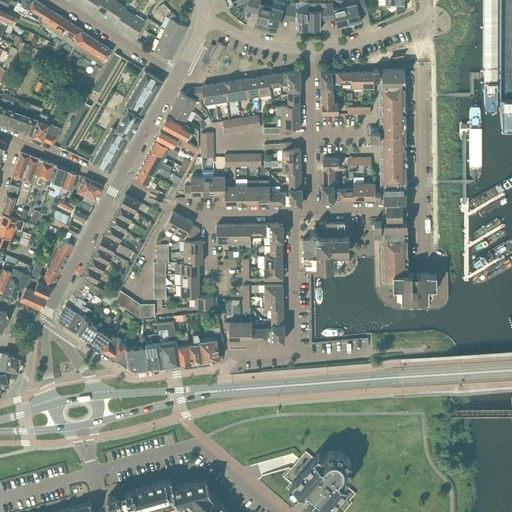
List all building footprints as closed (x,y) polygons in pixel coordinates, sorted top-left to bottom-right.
[(19,0),(18,2),(16,7),(20,9),(27,11),(32,0),(19,0)] [(35,0),(32,0),(27,11),(41,20),(45,14),(48,16),(52,10),(35,0)] [(94,12),(95,10),(102,0),(87,0),(84,5),(94,12)] [(102,0),(95,10),(105,17),(115,0),(114,0),(102,0)] [(105,17),(115,23),(124,8),(125,6),(115,0),(105,17)] [(255,22),(267,25),(272,6),(260,3),(261,0),(251,0),(248,2),(246,8),(258,11),(255,22)] [(355,0),(356,3),(345,6),(350,24),(361,21),(358,10),(367,8),(364,0),(355,0)] [(0,4),(0,18),(14,24),(17,16),(39,25),(39,23),(41,20),(27,11),(20,9),(16,7),(0,1),(8,5),(6,8),(0,4)] [(326,2),(308,2),(308,10),(308,30),(310,30),(311,30),(312,30),(312,31),(313,31),(314,31),(315,31),(316,31),(317,30),(318,30),(320,30),(320,18),(328,17),(326,5),(326,2)] [(281,16),(289,17),(291,5),(284,4),(283,9),(272,6),(267,25),(279,27),(281,16)] [(332,4),(326,5),(328,17),(335,16),(338,27),(350,24),(345,6),(333,9),(332,4)] [(297,6),(291,5),(289,17),(296,18),(296,30),(308,30),(308,10),(296,11),(297,6)] [(124,31),(134,15),(124,8),(114,24),(124,31)] [(41,20),(39,23),(53,32),(62,17),(52,10),(48,16),(45,14),(41,20)] [(170,17),(165,28),(182,37),(188,26),(176,20),(178,18),(172,12),(168,16),(170,17)] [(134,15),(124,31),(135,38),(136,35),(140,29),(145,22),(134,15)] [(62,17),(53,32),(55,33),(57,35),(54,40),(55,41),(59,44),(63,38),(72,23),(64,18),(62,17)] [(0,18),(0,28),(3,29),(11,32),(14,24),(0,18)] [(145,22),(140,29),(143,31),(151,20),(148,18),(145,22)] [(72,23),(63,38),(67,41),(64,46),(70,50),(72,46),(82,31),(82,30),(76,26),(72,23)] [(165,28),(159,39),(177,48),(182,37),(165,28)] [(82,31),(72,46),(77,49),(73,54),(75,55),(79,58),(82,52),(92,37),(88,35),(82,31)] [(92,37),(82,52),(87,55),(83,60),(87,63),(89,64),(93,59),(92,59),(102,44),(100,43),(92,37)] [(177,48),(159,39),(154,50),(172,59),(177,48)] [(210,54),(219,59),(226,46),(218,41),(210,54)] [(44,52),(49,55),(53,46),(48,43),(44,52)] [(102,44),(92,59),(93,59),(97,61),(93,67),(99,71),(107,59),(112,50),(102,44)] [(115,52),(106,67),(106,68),(96,85),(93,90),(99,93),(120,55),(119,54),(115,52)] [(405,69),(382,69),(384,200),(386,200),(386,207),(386,215),(386,218),(386,219),(386,221),(384,221),(385,273),(384,273),(384,279),(393,279),(393,287),(396,287),(401,287),(401,298),(401,300),(429,300),(429,298),(429,297),(430,297),(430,296),(437,287),(436,273),(431,273),(430,272),(424,272),(417,273),(417,275),(412,275),(412,273),(408,273),(408,265),(404,265),(404,255),(407,255),(407,254),(407,239),(404,239),(404,234),(407,234),(407,220),(402,221),(402,218),(402,215),(402,207),(402,202),(401,202),(401,200),(407,199),(406,186),(403,186),(403,181),(406,181),(406,180),(406,166),(406,165),(403,165),(403,155),(406,155),(406,154),(405,114),(405,113),(402,113),(402,103),(405,103),(405,102),(405,87),(402,87),(402,79),(405,79),(405,77),(405,76),(405,69)] [(125,104),(129,107),(143,115),(163,81),(145,70),(125,104)] [(337,70),(321,71),(332,82),(336,82),(337,82),(336,71),(337,71),(337,70)] [(285,84),(288,84),(300,71),(284,71),(284,72),(285,84)] [(288,84),(288,89),(299,88),(301,88),(300,71),(288,84)] [(321,87),(322,87),(332,87),(332,82),(321,71),(321,87)] [(352,71),(337,71),(336,71),(337,82),(336,82),(336,83),(352,82),(352,71)] [(363,71),(352,71),(352,82),(352,87),(363,87),(363,71)] [(373,71),(363,71),(363,87),(374,87),(374,78),(374,71),(373,71)] [(270,86),(285,84),(284,72),(268,75),(271,93),(270,86)] [(271,93),(268,75),(257,77),(260,95),(271,93)] [(260,95),(257,77),(246,78),(249,97),(260,95)] [(249,97),(246,78),(235,80),(238,98),(249,97)] [(238,98),(235,80),(224,82),(227,100),(238,98)] [(227,100),(224,82),(213,83),(216,101),(227,100)] [(216,101),(213,83),(202,85),(202,86),(194,88),(194,92),(196,92),(197,97),(198,99),(200,99),(201,104),(201,99),(203,98),(205,103),(216,101)] [(322,87),(322,105),(334,105),(334,102),(333,87),(332,87),(322,87)] [(194,92),(194,88),(188,89),(185,93),(181,91),(175,101),(191,109),(194,103),(201,104),(200,99),(198,99),(197,97),(196,92),(194,92)] [(299,88),(288,89),(288,105),(300,105),(299,88)] [(0,100),(13,105),(16,97),(3,92),(0,100)] [(73,109),(79,113),(85,101),(79,98),(73,109)] [(191,109),(175,101),(170,111),(186,120),(190,111),(191,109)] [(334,105),(322,105),(322,114),(338,114),(338,102),(334,102),(334,105)] [(74,124),(60,147),(66,150),(91,107),(90,106),(85,103),(74,124)] [(0,123),(31,135),(39,119),(0,105),(0,123)] [(281,105),(282,116),(300,116),(300,105),(288,105),(281,105)] [(129,107),(117,128),(131,136),(143,115),(129,107)] [(42,112),(39,119),(31,135),(43,140),(53,144),(57,135),(60,128),(49,124),(45,122),(48,115),(42,112)] [(167,116),(161,127),(184,141),(185,141),(187,139),(191,140),(194,134),(190,132),(192,129),(167,116)] [(279,127),(279,133),(279,134),(291,133),(291,127),(300,127),(300,116),(282,116),(282,127),(279,127)] [(131,136),(117,128),(113,126),(97,153),(92,162),(109,172),(131,136)] [(164,142),(179,150),(184,141),(161,127),(156,137),(164,142)] [(370,127),(370,139),(380,139),(380,130),(379,130),(379,127),(370,127)] [(155,139),(150,148),(165,156),(166,153),(175,158),(179,152),(155,139)] [(193,158),(198,148),(185,141),(184,141),(179,150),(193,158)] [(282,149),(282,160),(300,160),(300,148),(292,148),(292,142),(280,143),(280,149),(282,149)] [(144,158),(170,172),(171,172),(169,171),(172,167),(162,161),(165,156),(150,148),(144,158)] [(12,175),(22,179),(30,154),(20,151),(12,175)] [(32,183),(35,174),(40,158),(30,154),(22,179),(32,183)] [(185,157),(181,165),(187,168),(191,161),(185,157)] [(323,157),(323,168),(334,168),(339,168),(339,167),(339,157),(323,157)] [(35,186),(39,188),(48,162),(40,158),(35,174),(40,176),(38,181),(37,181),(35,186)] [(171,173),(170,172),(144,158),(140,167),(154,175),(156,176),(158,171),(169,177),(171,173)] [(289,171),(289,174),(301,173),(300,160),(282,160),(282,171),(289,171)] [(45,183),(50,185),(57,165),(48,162),(39,188),(45,190),(46,185),(44,184),(45,183)] [(50,186),(61,190),(69,170),(57,165),(50,185),(50,186)] [(187,168),(181,165),(181,166),(177,173),(183,176),(187,169),(187,168)] [(154,175),(140,167),(134,177),(154,188),(157,184),(151,181),(154,175)] [(323,168),(323,184),(333,184),(334,184),(334,168),(323,168)] [(58,198),(59,199),(70,203),(71,200),(72,196),(70,200),(65,198),(69,189),(71,190),(77,173),(69,170),(61,190),(58,198)] [(289,174),(289,188),(301,187),(301,173),(289,174)] [(172,182),(171,184),(171,185),(176,188),(182,178),(175,175),(172,181),(172,182)] [(192,195),(203,195),(203,176),(191,177),(191,185),(185,185),(186,192),(180,192),(180,197),(192,197),(192,195)] [(203,195),(214,194),(214,176),(203,176),(203,195)] [(214,194),(225,194),(225,186),(225,176),(214,176),(214,194)] [(85,194),(82,200),(93,205),(103,185),(85,177),(80,186),(78,191),(85,194)] [(353,183),(353,187),(354,199),(364,199),(364,183),(353,183)] [(375,183),(364,183),(364,199),(375,199),(375,191),(375,183)] [(176,188),(171,185),(170,185),(167,184),(164,188),(168,190),(166,194),(171,197),(176,188)] [(322,184),(322,201),(333,189),(333,184),(323,184),(322,184)] [(258,204),(269,204),(269,185),(258,186),(258,204)] [(269,204),(286,203),(286,192),(270,192),(270,185),(269,185),(269,204)] [(225,204),(236,204),(236,186),(225,186),(225,194),(225,204)] [(236,204),(247,204),(247,186),(236,186),(236,204)] [(247,204),(258,204),(258,186),(247,186),(247,204)] [(289,188),(289,192),(302,204),(302,187),(301,187),(289,188)] [(338,188),(338,189),(338,199),(354,199),(353,187),(338,188)] [(333,189),(322,201),(338,200),(338,199),(338,189),(333,189)] [(286,203),(286,205),(302,204),(289,192),(286,192),(286,203)] [(125,193),(120,203),(135,211),(140,201),(125,193)] [(2,210),(12,213),(16,197),(7,194),(2,210)] [(70,203),(59,199),(57,203),(73,212),(71,215),(84,222),(93,205),(82,200),(82,201),(72,196),(71,200),(70,203)] [(120,203),(115,212),(130,220),(135,211),(120,203)] [(13,214),(21,217),(23,209),(23,208),(19,207),(18,209),(15,208),(13,214)] [(72,218),(54,209),(50,223),(66,232),(72,218)] [(31,221),(37,223),(40,212),(35,210),(31,221)] [(174,232),(183,216),(173,211),(164,227),(174,232)] [(2,212),(0,217),(0,222),(16,228),(21,230),(24,220),(2,212)] [(115,212),(110,222),(125,230),(130,220),(115,212)] [(184,238),(191,224),(193,222),(183,216),(174,232),(184,238)] [(38,226),(47,229),(49,221),(41,218),(38,226)] [(319,235),(318,233),(313,228),(309,233),(314,237),(315,238),(303,238),(303,264),(316,264),(316,268),(334,268),(334,262),(345,253),(349,253),(349,234),(345,234),(345,221),(319,222),(319,235)] [(370,224),(370,229),(374,229),(374,234),(381,234),(381,221),(374,221),(374,223),(370,224)] [(0,222),(0,233),(12,238),(16,228),(0,222)] [(125,230),(110,222),(105,232),(120,240),(125,230)] [(278,222),(266,223),(266,224),(267,224),(267,235),(270,235),(270,240),(282,239),(282,240),(283,239),(283,231),(283,227),(279,227),(278,222)] [(199,239),(199,228),(191,224),(184,238),(184,240),(199,239)] [(217,243),(228,242),(228,224),(217,224),(217,243)] [(228,242),(239,242),(239,224),(228,224),(228,242)] [(239,242),(250,242),(250,224),(239,224),(239,242)] [(251,236),(267,235),(267,224),(266,224),(250,224),(250,242),(251,242),(251,236)] [(70,226),(68,231),(78,235),(80,230),(70,226)] [(19,243),(27,246),(31,234),(23,231),(19,243)] [(12,238),(0,233),(0,244),(1,244),(9,248),(12,238)] [(103,235),(98,244),(113,252),(118,243),(103,235)] [(202,239),(199,239),(184,240),(184,251),(203,251),(202,239)] [(282,240),(282,239),(270,240),(270,256),(282,256),(282,240)] [(63,240),(49,266),(60,271),(73,245),(63,240)] [(98,244),(92,254),(107,262),(113,252),(98,244)] [(184,251),(185,262),(199,262),(203,262),(203,251),(184,251)] [(92,254),(87,264),(102,272),(107,262),(92,254)] [(47,258),(40,255),(38,261),(44,264),(47,258)] [(0,273),(0,289),(4,291),(16,258),(12,256),(7,269),(3,267),(0,273)] [(16,296),(20,298),(26,286),(33,289),(39,273),(43,263),(38,261),(37,261),(39,257),(38,256),(31,275),(27,273),(30,264),(16,258),(4,291),(16,296)] [(264,256),(264,267),(282,267),(282,256),(270,256),(264,256)] [(180,262),(181,273),(199,273),(199,262),(185,262),(180,262)] [(102,272),(87,264),(82,273),(97,281),(102,272)] [(20,298),(41,308),(60,271),(49,266),(44,275),(39,273),(33,289),(26,286),(20,298)] [(282,267),(264,267),(264,279),(283,278),(282,267)] [(181,273),(181,284),(199,284),(199,273),(181,273)] [(80,276),(77,282),(90,289),(93,284),(80,276)] [(77,282),(74,288),(87,294),(90,289),(77,282)] [(93,284),(90,289),(96,292),(99,287),(93,284)] [(181,296),(195,296),(195,295),(199,295),(199,284),(181,284),(181,296)] [(259,292),(259,296),(261,296),(283,296),(283,284),(264,285),(265,292),(259,292)] [(95,294),(103,299),(107,292),(99,287),(96,292),(95,294)] [(74,288),(71,294),(79,299),(80,297),(83,300),(87,294),(74,288)] [(115,301),(120,304),(127,294),(121,290),(117,298),(115,301)] [(118,308),(120,304),(115,301),(117,298),(107,292),(103,299),(118,308)] [(59,320),(68,325),(78,311),(83,304),(81,303),(83,300),(80,297),(79,299),(71,294),(58,317),(59,320)] [(120,304),(125,308),(132,298),(127,294),(120,304)] [(195,295),(195,296),(195,307),(213,306),(213,295),(199,295),(195,295)] [(283,307),(283,296),(261,296),(261,308),(271,307),(283,307)] [(125,308),(130,311),(137,301),(132,298),(125,308)] [(130,311),(139,317),(138,309),(142,304),(137,301),(130,311)] [(79,333),(89,319),(91,317),(86,313),(89,309),(83,304),(78,311),(68,325),(79,333)] [(138,309),(139,317),(148,316),(148,304),(142,304),(138,309)] [(271,319),(272,324),(283,324),(283,323),(284,323),(284,322),(283,307),(271,307),(271,319)] [(0,332),(2,333),(9,316),(8,313),(0,309),(0,332)] [(79,333),(90,340),(101,326),(108,315),(107,314),(106,316),(102,313),(95,323),(89,319),(79,333)] [(90,340),(102,348),(112,334),(115,330),(106,324),(111,317),(108,315),(101,326),(90,340)] [(157,322),(158,333),(162,366),(180,364),(180,363),(178,345),(174,320),(157,322)] [(241,340),(252,340),(252,328),(252,321),(241,322),(241,340)] [(229,340),(241,340),(241,322),(224,322),(224,329),(229,329),(229,340)] [(272,324),(272,328),(284,340),(284,323),(283,323),(283,324),(272,324)] [(117,359),(126,346),(127,344),(120,339),(126,330),(121,327),(117,332),(118,333),(116,336),(112,334),(102,348),(117,359)] [(252,340),(268,339),(268,328),(252,328),(252,340)] [(268,339),(268,341),(284,340),(272,328),(268,328),(268,339)] [(185,344),(178,345),(180,363),(191,362),(189,344),(187,331),(182,332),(183,342),(185,341),(185,344)] [(216,338),(200,340),(202,361),(220,358),(218,345),(224,344),(222,334),(220,332),(216,332),(216,338)] [(158,333),(145,335),(150,368),(162,366),(158,333)] [(196,343),(189,344),(191,362),(202,361),(200,340),(199,333),(193,334),(194,340),(195,340),(196,343)] [(135,336),(136,344),(139,369),(150,368),(145,335),(135,336)] [(126,346),(117,359),(132,369),(136,369),(139,369),(136,344),(126,346)] [(1,368),(18,370),(18,369),(20,368),(20,364),(19,363),(20,361),(18,361),(19,355),(10,354),(10,353),(0,351),(0,357),(3,358),(1,368)] [(0,395),(2,395),(1,392),(6,391),(4,383),(8,382),(7,380),(8,380),(9,378),(8,376),(7,375),(6,375),(5,373),(0,373),(0,395)] [(306,450),(283,476),(292,484),(289,488),(296,495),(300,490),(325,511),(343,511),(352,502),(350,500),(356,493),(344,483),(349,476),(350,475),(351,472),(351,470),(351,468),(351,466),(351,464),(351,462),(350,461),(349,459),(348,457),(347,456),(346,455),(344,454),(343,453),(341,452),(340,451),(338,451),(336,450),(335,451),(334,450),(332,451),(331,451),(329,451),(327,452),(326,453),(324,454),(322,456),(318,453),(314,457),(306,450)] [(206,477),(174,487),(177,504),(211,494),(206,477)] [(112,511),(157,511),(161,509),(177,504),(174,487),(171,479),(108,497),(112,511)] [(232,511),(211,494),(177,504),(187,511),(232,511)] [(93,511),(90,502),(75,506),(76,511),(93,511)]
